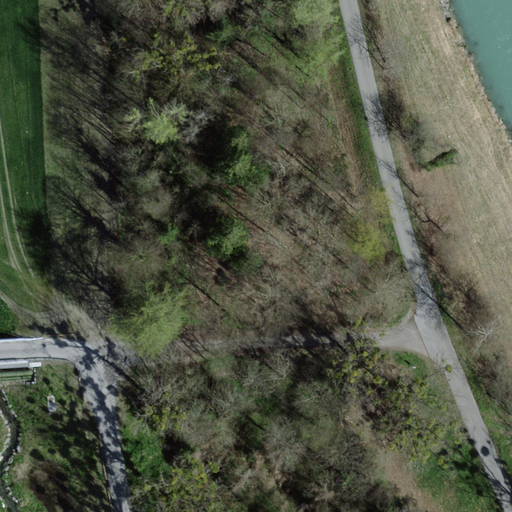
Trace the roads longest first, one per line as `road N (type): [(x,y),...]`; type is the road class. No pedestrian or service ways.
road 1 (track): [(72,348),(436,336)]
road 2 (unclassified): [(0,352),(72,348),(99,371),(125,511)]
